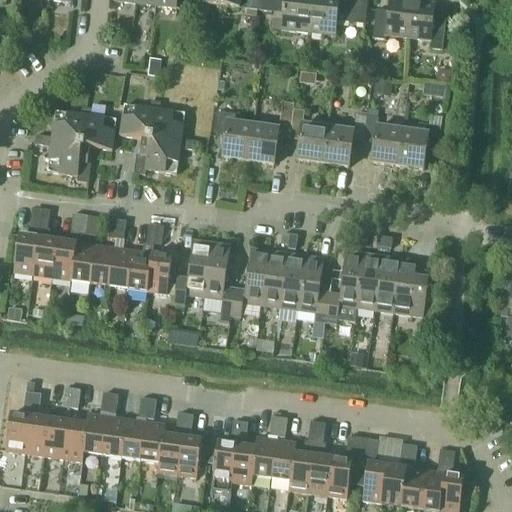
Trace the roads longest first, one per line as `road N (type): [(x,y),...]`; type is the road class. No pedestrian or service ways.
road 1 (residential): [(492,511),(498,497),(475,444),(447,429),(0,366)]
road 2 (residential): [(511,238),(290,200),(255,228),(5,197)]
road 3 (residential): [(97,0),(92,51),(6,109)]
